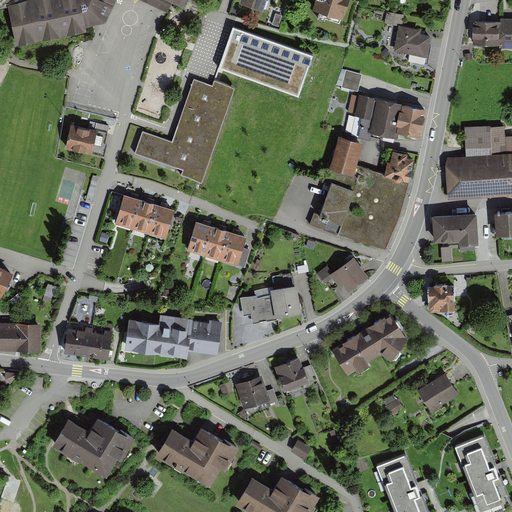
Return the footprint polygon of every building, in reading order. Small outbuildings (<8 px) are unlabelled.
[(39,0),(10,6),(18,43),(86,29),(85,25),(104,21),(113,0),(159,0),(167,3),(170,2),(171,0),(176,0),(184,4),(185,0),(39,0)] [(240,0),(240,1),(261,8),(263,8),(265,0),(240,0)] [(314,0),(311,12),(340,21),(346,0),(351,0),(355,1),(355,0),(314,0)] [(388,14),(387,23),(403,26),(404,17),(388,14)] [(511,16),(501,17),(501,20),(474,20),(474,43),(500,43),(500,46),(504,46),(511,46),(511,16)] [(313,54),(233,26),(224,53),(229,55),(227,63),(221,61),(219,67),(299,95),(313,54)] [(421,31),(399,26),(394,54),(425,60),(430,37),(420,35),(421,31)] [(343,68),(338,85),(358,92),(364,75),(343,68)] [(206,82),(194,78),(178,125),(183,127),(178,143),(143,131),(135,153),(173,166),(174,163),(184,166),(182,175),(202,182),(235,87),(215,80),(212,89),(204,86),(206,82)] [(393,131),(400,103),(359,94),(354,116),(371,120),(368,131),(392,136),(393,131)] [(424,108),(400,103),(393,131),(417,137),(424,108)] [(94,129),(68,124),(63,149),(89,154),(94,129)] [(447,156),(446,163),(448,198),(511,193),(511,134),(505,135),(505,125),(491,125),(491,124),(464,125),(466,154),(447,156)] [(361,141),(337,136),(312,221),(382,247),(398,214),(407,178),(384,172),(355,165),(361,141)] [(412,156),(389,150),(384,172),(407,178),(412,156)] [(134,224),(141,200),(125,195),(118,219),(134,224)] [(150,228),(157,205),(141,200),(134,224),(150,228)] [(166,233),(173,209),(157,205),(150,228),(166,233)] [(511,208),(495,210),(496,233),(511,231),(511,208)] [(477,211),(433,214),(434,239),(460,238),(460,242),(479,241),(477,211)] [(243,235),(193,221),(184,251),(235,265),(243,235)] [(452,246),(441,246),(442,261),(453,261),(452,246)] [(366,276),(352,257),(331,272),(327,268),(316,276),(323,285),(331,279),(337,287),(340,284),(345,292),(366,276)] [(0,297),(12,275),(0,268),(0,297)] [(45,300),(51,301),(53,295),(58,297),(61,286),(49,283),(45,300)] [(255,296),(239,299),(243,316),(251,315),(252,323),(301,313),(295,284),(254,292),(255,296)] [(453,285),(426,287),(428,312),(455,310),(453,285)] [(389,314),(329,349),(346,375),(380,353),(389,360),(406,337),(389,314)] [(158,323),(127,320),(123,350),(186,357),(187,350),(217,353),(220,321),(209,320),(208,324),(191,322),(191,319),(159,315),(158,323)] [(40,324),(0,322),(0,349),(39,351),(40,324)] [(111,333),(67,326),(63,352),(107,359),(111,333)] [(300,356),(273,366),(282,391),(309,380),(300,356)] [(444,373),(417,390),(430,412),(458,395),(444,373)] [(261,374),(235,383),(243,407),(269,398),(261,374)] [(85,429),(65,417),(49,444),(102,475),(112,457),(117,459),(130,436),(94,415),(85,429)] [(188,439),(167,427),(152,454),(204,484),(215,466),(219,469),(232,446),(196,425),(188,439)] [(482,434),(454,445),(480,511),(491,511),(510,505),(482,434)] [(296,440),(290,450),(304,458),(310,448),(296,440)] [(427,511),(403,452),(375,464),(394,511),(427,511)] [(268,487),(248,475),(232,502),(249,511),(301,511),(313,494),(276,473),(268,487)]
